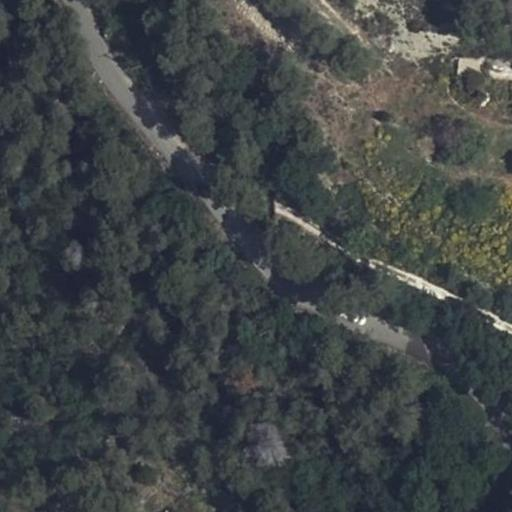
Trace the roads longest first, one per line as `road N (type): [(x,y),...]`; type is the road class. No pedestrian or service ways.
road 1 (residential): [(511,445),(492,404),(203,193),(135,107),(75,0)]
road 2 (track): [(203,193),(238,192),(511,332)]
